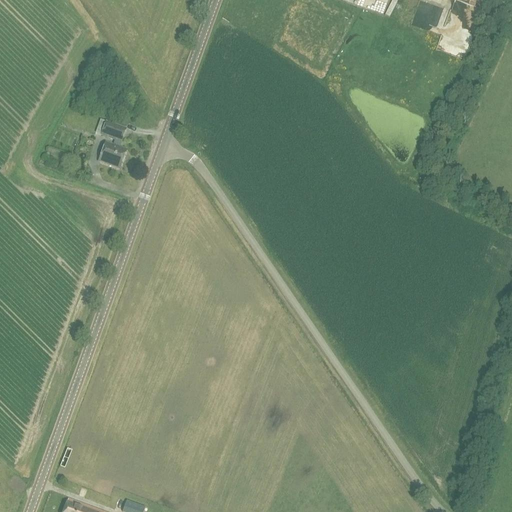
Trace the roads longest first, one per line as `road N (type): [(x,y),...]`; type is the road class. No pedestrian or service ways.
road 1 (unclassified): [(166,144),(193,162),(443,511)]
road 2 (tertiary): [(31,511),(166,144)]
road 3 (tertiary): [(166,144),(216,0)]
